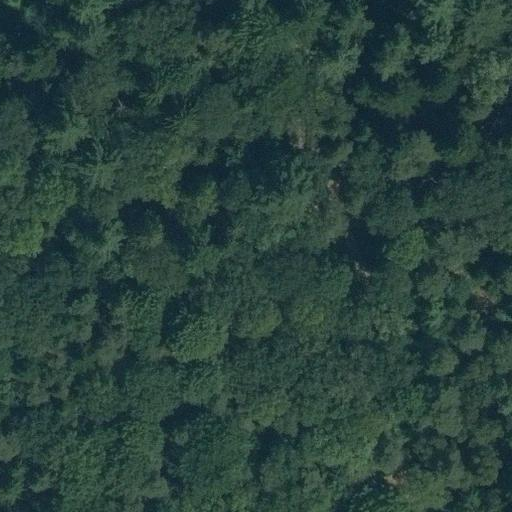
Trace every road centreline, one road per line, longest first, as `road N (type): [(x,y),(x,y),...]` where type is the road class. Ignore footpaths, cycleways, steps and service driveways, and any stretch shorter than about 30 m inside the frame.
road 1 (track): [(382,345),(365,272),(317,172)]
road 2 (track): [(405,511),(382,345)]
road 3 (track): [(317,172),(287,71),(280,11)]
